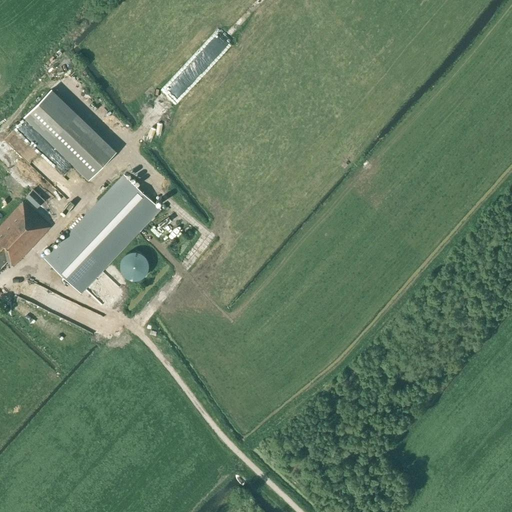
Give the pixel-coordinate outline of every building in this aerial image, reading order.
[(112,155),(47,93),(24,117),(89,179),(112,155)] [(33,183),(49,199),(60,188),(45,172),(33,183)] [(81,293),(152,218),(160,209),(124,175),(45,259),(81,293)] [(39,203),(43,197),(30,188),(26,194),(39,203)] [(13,266),(49,227),(22,202),(0,226),(0,267),(7,260),(13,266)] [(145,257),(142,254),(138,252),(134,252),(129,253),(126,255),(123,258),(121,262),(120,266),(121,271),(123,274),(126,277),(130,279),(135,280),(139,279),(143,277),(146,274),(148,270),(148,265),(147,261),(145,257)]
